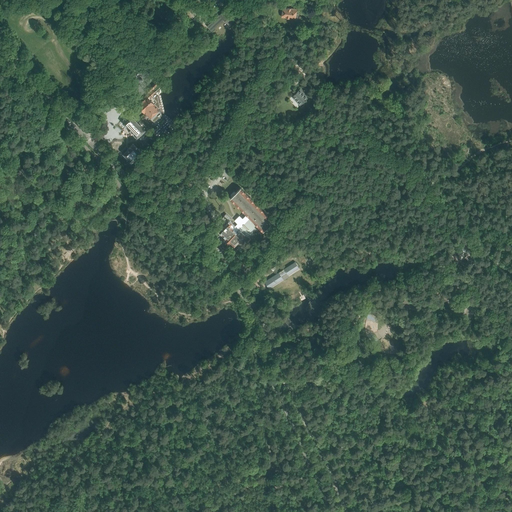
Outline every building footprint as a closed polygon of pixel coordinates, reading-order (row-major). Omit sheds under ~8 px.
[(295,19),(297,9),(283,7),(282,17),(295,19)] [(215,19),(209,24),(214,29),(217,26),(216,25),(223,19),(224,20),(229,25),(236,19),(230,12),(227,15),(224,12),(216,20),(215,19)] [(287,88),(291,92),(295,87),(291,83),(287,88)] [(145,99),(138,106),(145,113),(150,118),(154,114),(159,110),(160,111),(161,111),(158,95),(157,95),(155,93),(156,92),(154,90),(153,89),(150,87),(147,90),(149,93),(144,97),(145,99)] [(307,98),(299,90),(294,95),(297,98),(295,99),(298,101),(299,100),(302,103),(305,100),(305,101),(306,100),(306,99),(307,98)] [(130,116),(123,123),(128,127),(127,128),(131,132),(132,131),(137,137),(144,130),(130,116)] [(151,130),(158,136),(169,145),(175,139),(168,133),(166,132),(167,131),(163,128),(161,130),(155,125),(151,130)] [(127,150),(124,154),(128,158),(128,159),(131,163),(143,152),(139,148),(138,149),(133,143),(129,147),(129,148),(130,149),(128,150),(127,150),(128,149),(127,150)] [(234,246),(238,242),(245,235),(248,237),(256,229),(254,226),(256,224),(263,231),(274,221),(241,188),(230,198),(247,214),(246,215),(243,213),(239,217),(236,220),(238,222),(235,226),(230,221),(232,219),(226,214),(220,220),(225,225),(219,231),(226,238),(225,239),(229,242),(230,241),(234,246)] [(465,239),(453,249),(458,255),(457,256),(460,259),(473,249),(465,239)] [(295,261),(264,281),(269,288),(283,279),(280,274),(285,271),(288,275),(299,268),(295,261)] [(444,268),(437,273),(440,276),(439,277),(444,284),(445,283),(452,277),(453,276),(448,270),(446,271),(444,268)] [(417,306),(406,298),(402,303),(414,311),(417,306)] [(466,304),(464,302),(459,313),(471,318),(472,317),(474,318),(478,308),(475,307),(476,306),(467,302),(466,304)]
